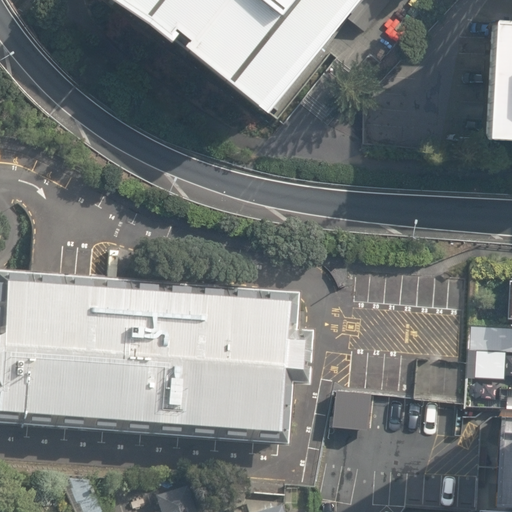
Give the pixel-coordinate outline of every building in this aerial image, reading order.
[(107,0),(172,44),(177,36),(174,34),(175,32),(189,42),(184,49),(268,117),(324,49),(348,20),(364,0),(107,0)] [(382,0),(364,0),(348,20),(364,32),(385,8),(382,0)] [(511,25),(498,24),(493,143),(511,144),(511,25)] [(294,332),(296,295),(0,273),(0,428),(284,448),(289,386),(306,387),(307,371),(297,370),(297,365),(307,366),(310,333),(294,332)] [(511,281),(499,280),(498,322),(498,326),(511,325),(511,281)] [(347,400),(342,426),(425,440),(429,414),(383,406),(384,396),(363,392),(361,402),(347,400)] [(511,511),(511,409),(495,408),(491,511),(511,511)] [(474,413),(454,412),(452,445),(472,446),(474,413)] [(189,511),(190,485),(159,484),(159,511),(189,511)] [(245,511),(278,511),(276,503),(245,511)]
